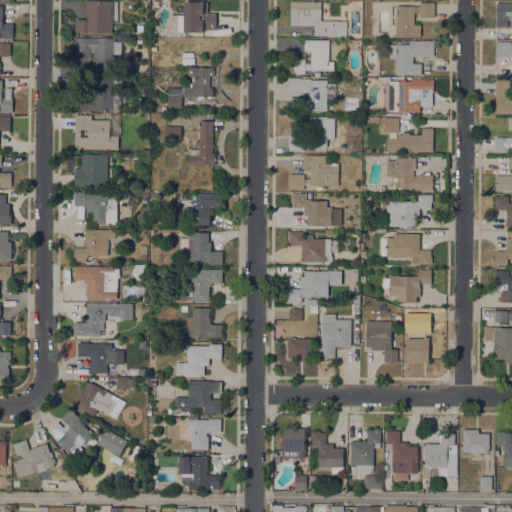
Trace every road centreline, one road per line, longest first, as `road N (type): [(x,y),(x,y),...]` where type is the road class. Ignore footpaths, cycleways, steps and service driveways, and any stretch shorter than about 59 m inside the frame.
road 1 (residential): [(252,511),(256,0)]
road 2 (residential): [(463,395),(466,0)]
road 3 (residential): [(37,394),(43,0)]
road 4 (residential): [(511,395),(254,392)]
